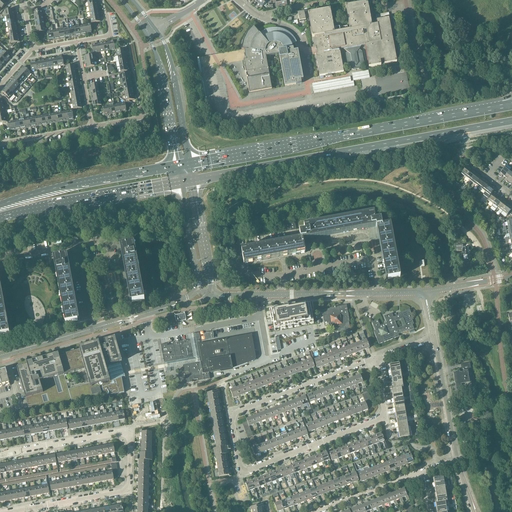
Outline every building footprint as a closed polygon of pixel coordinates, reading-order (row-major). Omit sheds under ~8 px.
[(266,0),(261,0),(256,7),(257,9),(260,6),(262,7),(266,3),(268,5),(273,4),(272,2),(271,0),(268,0),(268,1),(266,0)] [(308,13),(310,21),(312,37),(314,37),(318,54),(316,54),(320,76),(344,72),(340,50),(343,50),(347,52),(345,55),(347,66),(353,70),(359,69),(364,63),(362,52),(359,50),(361,46),(365,46),(369,67),(381,65),(380,61),(384,61),(385,64),(397,62),(389,19),(377,21),(377,25),(372,26),(368,2),(345,6),(349,28),(347,28),(347,26),(339,28),(339,27),(335,28),(336,32),(334,33),(330,9),(308,13)] [(5,12),(6,17),(15,15),(14,10),(9,11),(6,8),(4,11),(5,12)] [(91,24),(94,26),(95,24),(95,23),(100,22),(99,16),(90,18),(91,23),(91,24)] [(90,25),(85,26),(86,35),(92,34),(91,29),(92,28),(94,26),(91,24),(90,25)] [(42,34),(44,35),(46,32),(45,26),(36,28),(37,33),(42,32),(42,34)] [(294,43),(296,42),(293,37),(290,34),(285,31),(280,29),(276,28),(270,29),(266,30),(264,31),(262,32),(259,34),(253,27),(251,29),(247,34),(246,36),(244,38),(243,41),(242,46),(242,50),(244,50),(245,52),(245,53),(244,53),(244,57),(245,57),(246,60),(243,60),(246,77),(247,77),(248,79),(247,79),(249,93),(272,89),(266,57),(279,54),(284,85),(301,82),(294,43)] [(46,32),(44,35),(47,37),(48,36),(49,41),(54,40),(53,32),(47,33),(46,32)] [(18,37),(10,38),(11,44),(10,45),(13,47),(16,43),(19,42),(18,37)] [(115,50),(116,50),(118,48),(116,46),(114,46),(114,41),(108,42),(110,51),(115,50)] [(93,54),(99,53),(97,44),(92,45),(93,50),(91,50),(90,53),(93,55),(93,54)] [(117,51),(118,57),(126,55),(125,49),(120,50),(120,49),(118,48),(116,50),(117,51)] [(4,52),(0,56),(7,62),(10,58),(4,52)] [(92,55),(93,55),(90,53),(88,55),(89,56),(84,57),(85,63),(93,61),(92,55)] [(62,57),(57,58),(58,66),(64,65),(65,66),(67,63),(64,62),(63,62),(62,57)] [(31,67),(27,71),(30,73),(31,71),(37,70),(35,62),(30,63),(31,67)] [(69,65),(67,63),(65,66),(65,67),(66,72),(75,71),(74,65),(69,66),(69,65)] [(24,67),(20,71),(26,77),(30,73),(27,71),(24,67)] [(23,81),(26,77),(20,71),(16,75),(23,81)] [(19,85),(23,81),(16,75),(12,79),(19,85)] [(19,85),(12,79),(9,83),(15,89),(19,85)] [(15,89),(9,83),(5,87),(12,93),(15,89)] [(1,91),(4,93),(3,95),(9,101),(14,95),(12,93),(5,87),(1,91)] [(126,101),(125,102),(128,104),(130,102),(130,101),(135,100),(134,94),(125,96),(126,101)] [(98,108),(100,109),(102,106),(101,106),(100,100),(92,102),(93,107),(98,106),(98,108)] [(73,110),(76,112),(77,110),(77,109),(82,108),(81,102),(72,104),(73,110)] [(119,104),(121,113),(126,112),(125,107),(127,106),(128,104),(125,102),(125,103),(119,104)] [(102,106),(100,109),(102,111),(104,111),(105,116),(110,115),(109,106),(103,107),(102,106)] [(72,111),(67,112),(68,121),(74,120),(73,115),(74,115),(76,112),(73,110),(72,111)] [(7,122),(5,125),(7,127),(9,127),(9,132),(15,131),(13,122),(8,123),(7,122)] [(461,174),(466,178),(471,171),(469,170),(470,168),(470,167),(467,165),(461,174)] [(503,176),(505,177),(510,171),(511,169),(506,165),(498,176),(500,177),(501,177),(503,176)] [(466,178),(471,181),(477,173),(475,171),(474,171),(473,173),(471,171),(466,178)] [(469,183),(468,185),(469,186),(471,184),(472,183),(475,185),(480,178),(478,177),(479,175),(479,174),(477,173),(471,181),(469,183)] [(475,185),(480,189),(487,180),(485,178),(483,179),(482,180),(480,178),(475,185)] [(479,190),(477,192),(479,193),(480,191),(483,194),(485,192),(490,186),(488,184),(489,183),(489,181),(487,180),(480,189),(479,190)] [(483,194),(483,195),(488,198),(496,187),(494,186),(493,186),(492,187),(490,186),(485,192),(483,194)] [(488,201),(493,205),(498,198),(495,197),(497,195),(496,194),(494,192),(488,201)] [(493,205),(497,208),(504,200),(502,198),(501,198),(500,200),(498,198),(493,205)] [(497,208),(502,212),(507,206),(505,204),(506,202),(506,201),(504,200),(497,208)] [(507,206),(502,212),(507,216),(509,213),(511,209),(511,205),(510,206),(509,207),(507,206)] [(380,241),(387,280),(400,277),(399,277),(389,225),(390,225),(382,226),(381,220),(375,221),(374,213),(369,214),(369,215),(304,227),(304,226),(305,232),(299,233),(301,240),(302,239),(303,241),(241,252),(244,264),(244,263),(304,252),(305,253),(303,244),(310,243),(309,238),(370,227),(371,231),(370,239),(375,239),(376,241),(380,241)] [(134,243),(122,246),(132,302),(144,300),(143,300),(133,244),(134,244),(134,243)] [(455,245),(456,252),(462,251),(463,256),(468,255),(468,248),(463,248),(463,244),(455,245)] [(53,258),(65,323),(78,321),(66,256),(53,258)] [(0,335),(10,334),(0,281),(0,335)] [(282,308),(269,310),(271,319),(273,318),(275,329),(279,328),(281,328),(288,326),(288,327),(292,327),(299,326),(299,325),(313,322),(311,311),(311,309),(310,304),(305,305),(305,304),(301,305),(298,305),(295,306),(295,304),(290,304),(284,306),(282,307),(281,307),(281,308),(282,308)] [(330,308),(330,309),(320,311),(320,313),(322,313),(324,323),(328,322),(329,326),(331,325),(332,327),(333,326),(334,329),(337,328),(338,332),(347,330),(347,331),(349,332),(351,332),(349,322),(350,322),(347,308),(345,308),(344,307),(344,306),(330,308)] [(414,329),(412,325),(414,324),(412,320),(413,320),(409,309),(401,313),(401,314),(393,317),(392,314),(384,317),(388,326),(381,329),(378,320),(372,323),(375,331),(374,332),(379,344),(399,336),(398,334),(408,331),(414,329)] [(186,321),(185,314),(175,316),(176,322),(186,321)] [(201,362),(203,374),(233,369),(256,359),(252,334),(227,339),(198,344),(201,362)] [(184,340),(185,342),(187,353),(193,351),(192,349),(193,348),(192,348),(191,339),(184,340)] [(124,393),(122,378),(125,377),(122,365),(121,365),(121,364),(121,362),(119,363),(115,340),(104,343),(104,344),(97,346),(97,345),(82,350),(82,351),(80,352),(80,351),(80,350),(17,369),(25,398),(26,400),(29,410),(72,402),(124,393)] [(366,340),(360,342),(363,350),(369,348),(366,340)] [(173,343),(173,345),(176,361),(182,360),(179,344),(179,343),(179,342),(173,343)] [(185,342),(179,343),(179,344),(182,360),(188,358),(187,353),(185,342)] [(360,342),(354,344),(358,353),(363,350),(360,342)] [(167,344),(161,345),(164,363),(176,361),(173,345),(167,346),(167,344)] [(349,347),(352,355),(358,353),(354,344),(349,347)] [(352,355),(349,347),(343,349),(346,357),(352,355)] [(343,349),(337,351),(340,359),(346,357),(343,349)] [(337,351),(331,353),(335,361),(340,359),(337,351)] [(331,353),(326,356),(329,364),(335,361),(331,353)] [(326,356),(320,358),(323,366),(329,364),(326,356)] [(323,366),(320,358),(314,360),(317,368),(323,366)] [(305,361),(309,369),(314,367),(311,359),(305,361)] [(305,361),(300,363),(303,372),(309,369),(305,361)] [(201,362),(195,363),(198,379),(198,381),(204,380),(210,379),(209,373),(203,374),(201,362)] [(195,363),(189,364),(192,380),(198,379),(195,363)] [(300,363),(294,366),(297,374),(303,372),(300,363)] [(462,372),(453,373),(456,391),(464,389),(472,387),(470,373),(472,373),(470,363),(461,365),(462,372)] [(192,380),(189,364),(185,365),(183,367),(184,373),(184,374),(185,375),(186,383),(192,382),(192,380)] [(294,366),(288,368),(291,376),(297,374),(294,366)] [(288,368),(282,370),(285,378),(291,376),(288,368)] [(0,388),(10,386),(6,370),(0,371),(0,388)] [(282,370),(277,372),(280,381),(285,378),(282,370)] [(277,372),(271,375),(274,383),(280,381),(277,372)] [(271,375),(265,377),(268,385),(274,383),(271,375)] [(363,382),(360,375),(354,377),(357,385),(358,384),(361,383),(363,387),(365,386),(364,382),(363,382)] [(265,377),(259,379),(262,387),(268,385),(265,377)] [(348,380),(351,387),(352,387),(356,385),(357,389),(359,388),(358,384),(357,385),(354,377),(348,380)] [(259,379),(253,381),(257,390),(262,387),(259,379)] [(348,380),(342,382),(345,389),(346,389),(350,387),(351,391),(353,390),(352,387),(351,387),(348,380)] [(257,390),(253,381),(248,384),(251,392),(257,390)] [(342,382),(336,384),(339,392),(340,391),(344,390),(345,394),(347,393),(346,389),(345,389),(342,382)] [(251,392),(248,384),(242,386),(245,394),(251,392)] [(336,384),(331,387),(333,394),(334,394),(338,392),(339,396),(342,395),(340,391),(339,392),(336,384)] [(242,386),(236,388),(239,396),(245,394),(242,386)] [(331,387),(325,389),(328,396),(332,394),(334,398),(336,397),(334,394),(333,394),(331,387)] [(239,396),(236,388),(230,390),(233,399),(239,396)] [(325,389),(319,391),(322,398),(326,397),(328,400),(330,400),(328,396),(325,389)] [(226,456),(228,456),(227,453),(225,453),(225,451),(231,450),(230,446),(226,447),(225,442),(227,442),(227,439),(225,439),(224,435),(226,435),(226,432),(224,432),(223,428),(225,428),(225,425),(223,425),(222,421),(224,421),(223,418),(222,418),(221,414),(223,414),(222,411),(220,411),(220,407),(222,407),(221,404),(219,404),(219,401),(221,400),(220,397),(218,397),(217,394),(219,393),(219,390),(214,391),(214,392),(207,393),(207,394),(208,394),(208,396),(208,401),(209,401),(210,403),(209,403),(209,408),(210,407),(211,410),(210,410),(211,414),(212,417),(211,417),(212,421),(213,421),(213,424),(212,424),(213,428),(214,428),(214,431),(213,431),(214,435),(215,435),(215,438),(215,442),(216,442),(216,445),(216,449),(214,449),(215,456),(216,456),(217,459),(216,459),(217,463),(218,466),(217,466),(218,470),(219,470),(219,473),(218,473),(219,477),(229,475),(229,477),(231,477),(231,473),(229,474),(228,470),(230,470),(230,467),(228,467),(227,463),(229,463),(228,460),(226,460),(226,456)] [(319,391),(313,393),(316,401),(317,400),(320,399),(322,403),(324,402),(322,398),(319,391)] [(316,401),(313,393),(307,396),(310,403),(314,401),(316,405),(318,404),(317,400),(316,401)] [(302,406),(303,406),(306,404),(308,408),(310,407),(309,403),(308,404),(305,396),(299,399),(302,406)] [(296,408),(297,408),(301,407),(302,410),(304,410),(303,406),(302,406),(299,399),(293,401),(296,408)] [(290,411),(291,410),(295,409),(296,413),(298,412),(297,408),(296,408),(293,401),(287,403),(290,411)] [(365,402),(359,405),(362,412),(368,410),(368,409),(366,406),(365,404),(365,402)] [(290,411),(287,403),(281,406),(284,413),(285,413),(289,411),(290,415),(293,414),(291,410),(290,411)] [(359,405),(353,407),(356,414),(362,412),(359,405)] [(284,413),(281,406),(276,408),(278,415),(279,415),(283,413),(284,417),(287,416),(285,413),(284,413)] [(353,407),(347,409),(350,417),(356,414),(353,407)] [(116,408),(116,413),(117,413),(119,421),(125,420),(123,411),(119,412),(118,408),(116,408)] [(276,408),(270,410),(273,417),(277,416),(279,419),(281,419),(279,415),(278,415),(276,408)] [(111,414),(113,422),(119,421),(117,413),(116,413),(113,413),(112,409),(109,410),(110,414),(111,414)] [(341,412),(344,419),(350,417),(347,409),(341,412)] [(111,414),(110,414),(106,414),(106,410),(103,411),(104,415),(105,415),(106,423),(113,422),(111,414)] [(270,410),(264,412),(267,420),(268,419),(271,418),(273,422),(275,421),(273,417),(270,410)] [(97,412),(98,416),(99,416),(100,425),(106,423),(105,415),(104,415),(100,416),(100,411),(97,412)] [(93,417),(94,426),(100,425),(99,416),(98,416),(94,417),(93,412),(91,413),(92,417),(93,417)] [(264,412),(258,415),(261,422),(262,422),(265,420),(267,424),(269,423),(268,419),(267,420),(264,412)] [(341,412),(335,414),(338,421),(344,419),(341,412)] [(93,417),(92,417),(88,418),(87,414),(85,414),(86,418),(87,418),(88,427),(94,426),(93,417)] [(335,414),(330,416),(332,423),(338,421),(335,414)] [(79,415),(80,419),(82,428),(88,427),(87,418),(86,418),(82,419),(81,415),(79,415)] [(258,415),(252,417),(255,424),(256,424),(259,422),(261,426),(263,425),(262,422),(261,422),(258,415)] [(60,421),(61,430),(67,429),(66,420),(61,421),(61,416),(58,417),(59,421),(60,421)] [(73,416),(74,421),(74,420),(76,429),(82,428),(80,419),(76,420),(75,416),(73,416)] [(330,416),(324,418),(327,426),(332,423),(330,416)] [(74,420),(74,421),(70,421),(69,417),(67,417),(68,422),(70,430),(76,429),(74,420)] [(255,424),(252,417),(246,419),(247,422),(248,425),(249,427),(254,425),(255,429),(257,428),(256,424),(255,424)] [(52,418),(53,422),(54,422),(55,431),(61,430),(60,421),(59,421),(55,422),(54,418),(52,418)] [(324,418),(318,421),(321,428),(327,426),(324,418)] [(48,423),(49,432),(55,431),(54,422),(53,422),(49,423),(48,419),(46,419),(47,423),(48,423)] [(48,423),(47,423),(43,424),(42,420),(40,420),(41,424),(43,433),(49,432),(48,423)] [(34,421),(35,426),(35,425),(37,434),(43,433),(41,424),(37,425),(36,421),(34,421)] [(312,423),(315,430),(321,428),(318,421),(312,423)] [(28,422),(29,427),(31,435),(37,434),(35,425),(35,426),(31,426),(30,422),(28,422)] [(22,424),(22,428),(23,428),(25,436),(31,435),(29,427),(25,427),(24,423),(22,424)] [(315,430),(312,423),(306,425),(309,433),(315,430)] [(15,425),(16,429),(17,429),(18,438),(25,436),(23,428),(22,428),(18,429),(18,424),(15,425)] [(9,426),(10,430),(11,430),(12,439),(18,438),(17,429),(16,429),(12,430),(12,425),(9,426)] [(5,431),(6,440),(12,439),(11,430),(10,430),(6,431),(6,426),(3,427),(4,431),(5,431)] [(299,430),(302,437),(308,435),(305,428),(299,430)] [(152,461),(152,453),(151,453),(151,451),(152,446),(151,446),(151,444),(152,444),(152,439),(151,439),(151,437),(152,437),(152,432),(142,432),(142,431),(140,430),(140,434),(142,434),(142,438),(140,438),(140,441),(142,441),(141,445),(139,445),(139,448),(141,448),(141,452),(139,452),(139,455),(141,455),(141,457),(135,457),(135,460),(139,461),(139,466),(137,466),(137,469),(139,469),(139,473),(137,472),(137,476),(139,476),(139,480),(137,479),(137,483),(139,483),(138,487),(136,486),(136,490),(138,490),(138,493),(136,493),(136,497),(138,497),(138,501),(136,500),(136,504),(138,504),(138,508),(136,507),(136,511),(138,511),(137,511),(148,511),(148,509),(147,509),(147,507),(148,507),(148,502),(147,502),(148,500),(148,495),(148,493),(149,488),(148,488),(148,486),(149,486),(149,481),(148,481),(148,479),(149,479),(149,474),(148,474),(148,472),(149,472),(149,467),(148,467),(148,465),(149,465),(149,461),(152,461)] [(293,432),(296,440),(302,437),(299,430),(293,432)] [(287,435),(290,442),(296,440),(293,432),(287,435)] [(381,433),(375,435),(378,443),(379,443),(383,442),(384,446),(386,445),(385,441),(384,441),(381,433)] [(287,435),(281,437),(284,444),(290,442),(287,435)] [(375,435),(370,437),(373,446),(373,445),(377,444),(379,448),(381,447),(379,443),(378,443),(375,435)] [(281,437),(275,439),(278,447),(284,444),(281,437)] [(370,437),(364,440),(367,448),(368,448),(371,446),(373,450),(375,450),(373,445),(373,446),(370,437)] [(275,439),(270,442),(272,449),(278,447),(275,439)] [(364,440),(358,442),(361,450),(362,450),(365,449),(367,453),(369,452),(368,448),(367,448),(364,440)] [(270,442),(264,444),(267,451),(272,449),(270,442)] [(358,442),(352,444),(355,452),(356,452),(360,451),(361,455),(363,454),(362,450),(361,450),(358,442)] [(264,444),(258,446),(261,453),(267,451),(264,444)] [(352,444),(346,446),(350,455),(350,454),(354,453),(355,457),(358,456),(356,452),(355,452),(352,444)] [(261,453),(258,446),(252,448),(255,456),(261,453)] [(346,446),(341,449),(344,457),(348,455),(350,459),(352,459),(350,454),(350,455),(346,446)] [(341,449),(335,451),(338,459),(339,459),(342,457),(344,462),(346,461),(344,457),(341,449)] [(338,459),(335,451),(329,453),(332,461),(336,460),(338,464),(340,463),(339,459),(338,459)] [(324,462),(328,461),(330,465),(332,464),(330,460),(329,460),(326,452),(321,454),(324,462)] [(404,456),(407,464),(413,462),(410,454),(407,455),(406,452),(404,453),(405,456),(404,456)] [(318,465),(319,465),(322,463),(324,467),(326,466),(324,462),(321,454),(315,457),(318,465)] [(399,458),(402,466),(407,464),(404,456),(399,458)] [(312,467),(313,467),(316,465),(318,469),(320,469),(319,465),(318,465),(315,457),(309,459),(312,467)] [(393,460),(396,469),(402,466),(399,458),(393,460)] [(306,469),(307,469),(311,468),(312,472),(314,471),(313,467),(312,467),(309,459),(303,461),(306,469)] [(396,469),(393,460),(387,463),(390,471),(396,469)] [(301,471),(305,470),(306,474),(309,473),(307,469),(306,469),(303,461),(297,463),(301,471)] [(301,471),(297,463),(292,466),(295,474),(295,473),(299,472),(301,476),(303,475),(301,471)] [(381,465),(384,473),(390,471),(387,463),(381,465)] [(381,465),(375,467),(379,475),(384,473),(381,465)] [(289,476),(290,476),(293,474),(295,478),(297,478),(295,473),(295,474),(292,466),(286,468),(289,476)] [(375,467),(370,469),(373,477),(379,475),(375,467)] [(283,478),(284,478),(287,477),(289,481),(291,480),(290,476),(289,476),(286,468),(280,470),(283,478)] [(370,469),(364,472),(367,480),(373,477),(370,469)] [(277,480),(278,480),(282,479),(283,483),(285,482),(284,478),(283,478),(280,470),(274,472),(277,480)] [(272,483),(272,482),(276,481),(277,485),(280,484),(278,480),(277,480),(274,472),(269,474),(272,483)] [(367,480),(364,472),(358,474),(361,482),(367,480)] [(350,475),(353,483),(359,481),(355,473),(350,475)] [(272,483),(269,474),(263,477),(266,485),(270,483),(272,487),(274,487),(272,482),(272,483)] [(344,477),(347,485),(353,483),(350,475),(344,477)] [(263,477),(257,479),(260,487),(261,487),(264,486),(266,490),(268,489),(266,485),(263,477)] [(338,479),(341,488),(347,485),(344,477),(338,479)] [(257,479),(251,481),(254,489),(255,489),(259,488),(260,492),(262,491),(261,487),(260,487),(257,479)] [(332,482),(335,490),(341,488),(338,479),(332,482)] [(254,489),(251,481),(245,484),(248,492),(253,490),(254,494),(257,493),(255,489),(254,489)] [(327,484),(330,492),(335,490),(332,482),(327,484)] [(321,486),(324,494),(330,492),(327,484),(321,486)] [(321,486),(315,488),(318,497),(324,494),(321,486)] [(315,488),(309,491),(312,499),(318,497),(315,488)] [(404,489),(398,491),(401,498),(402,498),(406,497),(407,500),(409,500),(408,496),(407,496),(404,489)] [(312,499),(309,491),(303,493),(307,501),(312,499)] [(398,491),(392,493),(395,501),(396,500),(400,499),(401,503),(403,502),(402,498),(401,498),(398,491)] [(303,493),(298,495),(301,503),(307,501),(303,493)] [(392,493),(386,496),(389,503),(390,503),(394,501),(395,505),(397,504),(396,500),(395,501),(392,493)] [(298,495),(292,497),(295,505),(301,503),(298,495)] [(386,496),(380,498),(383,505),(384,505),(388,503),(389,507),(392,506),(390,503),(389,503),(386,496)] [(292,497),(286,500),(289,508),(295,505),(292,497)] [(380,498),(375,500),(377,508),(378,507),(382,506),(384,510),(386,509),(384,505),(383,505),(380,498)] [(286,500),(280,502),(283,510),(289,508),(286,500)] [(372,510),(372,509),(376,508),(378,511),(380,511),(378,507),(377,508),(375,500),(369,502),(369,503),(372,510)] [(278,511),(283,510),(280,502),(274,504),(277,511),(278,511)] [(372,510),(369,503),(363,505),(365,511),(367,511),(370,510),(371,511),(373,511),(372,509),(372,510)]
